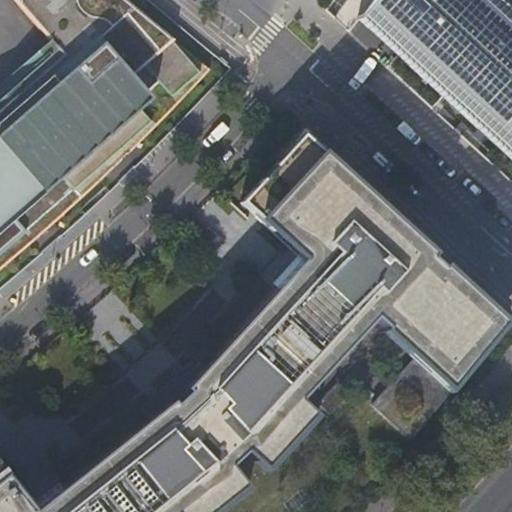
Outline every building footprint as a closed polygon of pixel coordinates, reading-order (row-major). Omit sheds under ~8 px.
[(211,73),(122,0),(11,0),(58,53),(62,57),(29,86),(25,82),(0,103),(0,274),(47,233),(79,204),(107,175),(96,163),(128,135),(138,147),(148,138),(152,135),(211,73)] [(511,0),(371,0),(358,20),(511,163),(511,0)] [(62,57),(58,53),(25,82),(29,86),(62,57)] [(107,175),(79,204),(110,175),(152,135),(148,138),(138,147),(128,135),(96,163),(107,175)] [(139,412),(150,423),(160,434),(153,439),(150,435),(70,499),(73,503),(64,511),(63,510),(62,510),(60,509),(59,509),(58,510),(56,510),(55,511),(54,511),(20,511),(23,510),(20,505),(25,501),(0,470),(0,511),(187,511),(212,492),(207,486),(231,470),(250,493),(268,476),(246,456),(264,433),(270,439),(270,438),(301,404),(375,323),(386,333),(384,335),(414,362),(423,370),(480,307),(483,310),(487,306),(304,138),(241,206),(250,213),(291,251),(296,246),(300,250),(305,245),(313,252),(316,249),(326,259),(316,271),(307,281),(308,282),(307,283),(306,282),(304,282),(301,282),(300,283),(299,284),(298,285),(297,286),(297,288),(297,289),(298,291),(299,292),(291,301),(286,297),(218,372),(222,376),(216,382),(205,371),(195,360),(184,370),(186,371),(177,379),(169,371),(151,387),(159,396),(151,404),(149,402),(139,412)] [(307,281),(316,271),(326,259),(316,249),(313,252),(305,245),(300,250),(296,246),(291,251),(304,263),(205,371),(216,382),(222,376),(218,372),(286,297),(291,301),(299,292),(298,291),(297,289),(297,288),(297,286),(298,285),(299,284),(300,283),(301,282),(304,282),(306,282),(307,283),(308,282),(307,281)] [(510,326),(487,306),(483,310),(480,307),(423,370),(414,362),(372,408),(412,444),(510,326)] [(264,433),(246,456),(268,476),(319,420),(301,404),(270,438),(270,439),(264,433)] [(160,434),(150,423),(37,511),(33,511),(25,501),(20,505),(23,510),(20,511),(54,511),(55,511),(56,510),(58,510),(59,509),(60,509),(62,510),(63,510),(64,511),(73,503),(70,499),(150,435),(153,439),(160,434)] [(212,492),(187,511),(225,511),(250,493),(231,470),(207,486),(212,492)]
